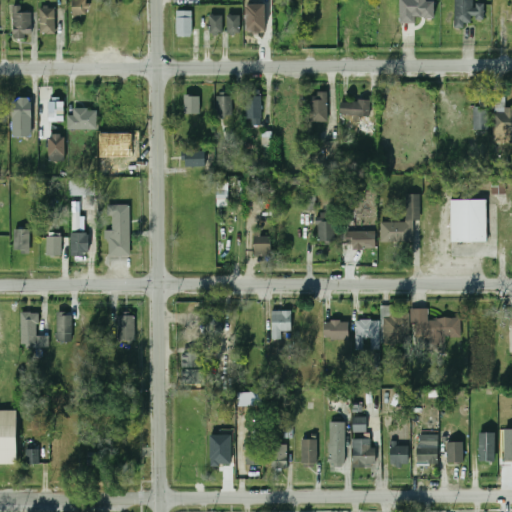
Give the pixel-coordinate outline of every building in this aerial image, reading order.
[(400,0),(400,23),(416,23),(416,18),(434,18),(434,0),(400,0)] [(463,28),(463,20),(483,20),(483,4),(473,4),(473,0),(454,0),(454,28),(463,28)] [(83,14),(83,4),(73,4),(73,14),(83,14)] [(266,32),(266,4),(246,4),(247,33),(266,32)] [(22,6),(13,6),(13,38),(31,38),(31,12),(22,12),(22,6)] [(56,35),(56,8),(40,8),(40,35),(56,35)] [(193,11),(176,11),(176,35),(193,35),(193,11)] [(223,34),(223,15),(209,15),(209,34),(223,34)] [(240,15),(226,15),(226,34),(240,34),(240,15)] [(130,33),(130,22),(100,22),(100,46),(121,46),(121,33),(130,33)] [(275,126),(296,126),(296,90),(275,91),(275,126)] [(261,123),(261,91),(245,91),(245,123),(261,123)] [(327,92),(311,92),(311,123),(327,123),(327,92)] [(183,115),(200,115),(200,95),(183,95),(183,115)] [(216,115),(231,115),(231,97),(216,97),(216,115)] [(507,97),(494,98),(495,133),(511,132),(511,110),(507,110),(507,97)] [(32,101),(13,101),(13,127),(32,127),(32,101)] [(48,102),(49,121),(64,121),(64,101),(48,102)] [(370,101),(340,101),(340,115),(352,115),(352,120),(370,120),(370,101)] [(417,136),(417,107),(398,107),(398,136),(417,136)] [(489,107),(473,107),(473,130),(489,130),(489,107)] [(97,129),(97,109),(69,109),(69,129),(97,129)] [(66,135),(49,135),(50,161),(66,161),(66,135)] [(445,139),(431,139),(431,154),(445,154),(445,139)] [(336,155),(337,142),(326,141),(326,154),(336,155)] [(205,167),(205,151),(182,151),(182,167),(205,167)] [(428,162),(387,162),(387,171),(428,171),(428,162)] [(292,177),(291,188),(305,190),(306,178),(292,177)] [(492,194),(507,194),(506,177),(491,177),(492,194)] [(69,181),(69,196),(94,196),(94,181),(69,181)] [(227,183),(217,183),(217,206),(228,206),(227,183)] [(306,198),(307,211),(316,210),(316,198),(306,198)] [(486,199),(450,199),(450,241),(486,241),(486,199)] [(130,256),(130,205),(111,205),(111,232),(107,232),(107,256),(130,256)] [(335,213),(318,213),(318,244),(335,244),(335,213)] [(380,221),(380,242),(413,242),(413,221),(380,221)] [(306,242),(306,222),(278,222),(278,242),(306,242)] [(14,230),(14,254),(30,254),(30,230),(14,230)] [(272,256),(272,236),(261,236),(261,230),(253,230),(253,256),(272,256)] [(376,248),(376,231),(347,231),(347,248),(376,248)] [(71,233),(71,254),(87,254),(87,233),(71,233)] [(61,236),(46,236),(46,256),(62,256),(61,236)] [(382,306),(382,343),(409,343),(409,313),(390,313),(390,306),(382,306)] [(462,341),(461,318),(427,318),(427,308),(412,309),(413,341),(462,341)] [(291,311),(271,311),(271,339),(282,339),(282,331),(291,331),(291,311)] [(72,342),(72,312),(56,312),(56,342),(72,342)] [(206,340),(223,339),(222,312),(205,313),(206,340)] [(20,357),(40,357),(41,348),(48,348),(48,337),(37,337),(38,313),(21,313),(20,357)] [(497,339),(497,313),(471,313),(471,339),(497,339)] [(118,316),(118,342),(135,342),(135,316),(118,316)] [(256,339),(256,319),(236,319),(236,339),(256,339)] [(363,349),(363,339),(370,339),(370,349),(379,349),(379,320),(354,320),(355,349),(363,349)] [(324,321),(324,340),(349,340),(349,321),(324,321)] [(199,353),(181,353),(181,368),(199,368),(199,353)] [(182,383),(198,382),(197,371),(181,372),(182,383)] [(328,400),(346,400),(346,390),(328,391),(328,400)] [(238,392),(239,406),(263,406),(263,392),(238,392)] [(0,466),(18,466),(17,410),(0,410),(0,466)] [(366,417),(354,417),(354,431),(366,431),(366,417)] [(329,423),(329,464),(345,464),(345,423),(329,423)] [(495,432),(478,432),(478,461),(495,461),(495,432)] [(353,466),(376,466),(376,438),(353,438),(353,466)] [(301,463),(318,463),(318,440),(301,440),(301,463)] [(464,442),(447,442),(447,463),(464,463),(464,442)] [(407,443),(390,443),(390,465),(407,465),(407,443)] [(262,444),(244,444),(244,466),(262,466),(262,444)] [(271,469),(288,469),(288,445),(271,445),(271,469)] [(207,469),(232,469),(232,446),(207,446),(207,469)] [(438,446),(417,446),(417,463),(438,463),(438,446)] [(511,446),(501,446),(501,464),(511,464),(511,446)] [(25,464),(38,465),(39,451),(26,450),(25,464)] [(101,466),(101,452),(86,452),(86,466),(101,466)]
